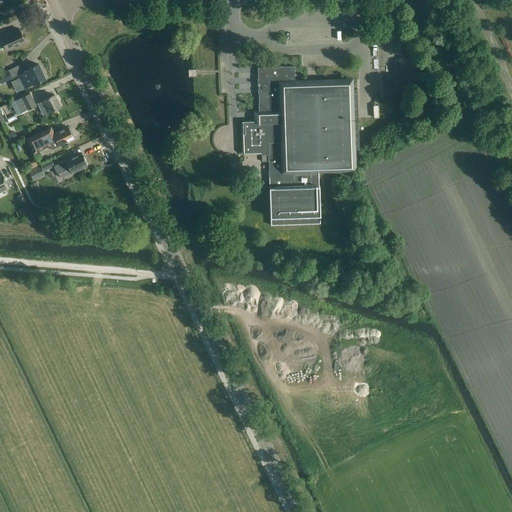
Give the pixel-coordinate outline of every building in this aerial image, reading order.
[(0,42),(3,42),(7,50),(25,42),(19,29),(0,37),(1,37),(0,37),(0,42)] [(19,77),(11,81),(16,92),(24,88),(34,83),(34,84),(45,79),(38,64),(27,69),(27,70),(18,75),(19,77)] [(294,66),(258,68),(258,72),(258,77),(258,83),(258,88),(259,121),(254,121),(254,123),(242,123),(243,153),(260,153),(260,155),(268,154),(269,179),(271,225),(320,224),(318,171),(350,169),(351,150),(359,150),(357,89),(349,90),(348,80),(295,82),(294,66)] [(0,83),(12,77),(8,70),(0,74),(0,83)] [(15,101),(22,113),(36,106),(30,93),(15,101)] [(60,107),(54,95),(44,100),(38,103),(40,108),(41,108),(44,114),(49,112),(50,112),(60,107)] [(74,138),(70,131),(68,126),(54,133),(51,127),(26,139),(33,154),(50,146),(52,150),(66,143),(65,142),(74,138)] [(7,134),(10,141),(16,139),(16,135),(13,133),(12,132),(7,134)] [(66,160),(54,166),(57,174),(70,169),(72,173),(85,167),(84,166),(86,165),(86,163),(87,163),(85,158),(84,159),(82,153),(73,157),(72,156),(66,159),(66,160)] [(40,165),(43,172),(53,167),(50,161),(40,165)] [(39,165),(28,171),(33,181),(44,175),(39,165)] [(0,192),(9,188),(1,172),(0,173),(0,192)]
